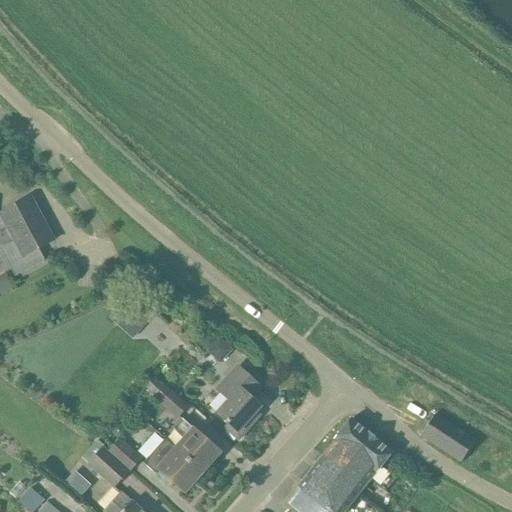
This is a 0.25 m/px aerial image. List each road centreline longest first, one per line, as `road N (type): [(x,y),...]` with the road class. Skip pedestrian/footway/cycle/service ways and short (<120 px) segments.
road 1 (unclassified): [(346,391),(0,75)]
road 2 (unclassified): [(511,503),(453,475),(346,391)]
road 3 (residential): [(240,511),(346,391)]
